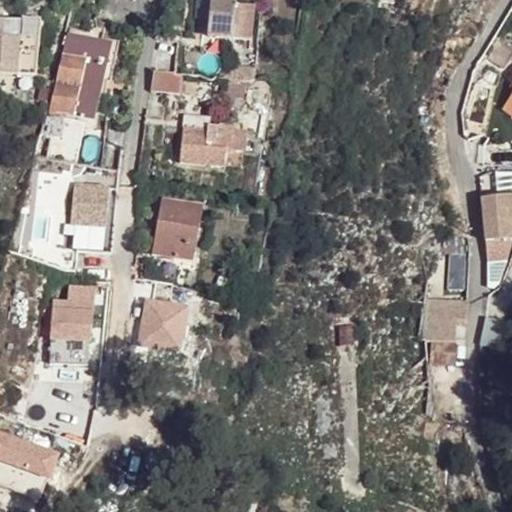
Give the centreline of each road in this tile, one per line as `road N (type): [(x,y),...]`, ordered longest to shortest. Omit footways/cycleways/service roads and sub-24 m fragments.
road 1 (residential): [(500,511),(468,415),(476,251),(454,106),(511,4)]
road 2 (unknown): [(135,176),(114,440)]
road 3 (residential): [(135,176),(154,0)]
